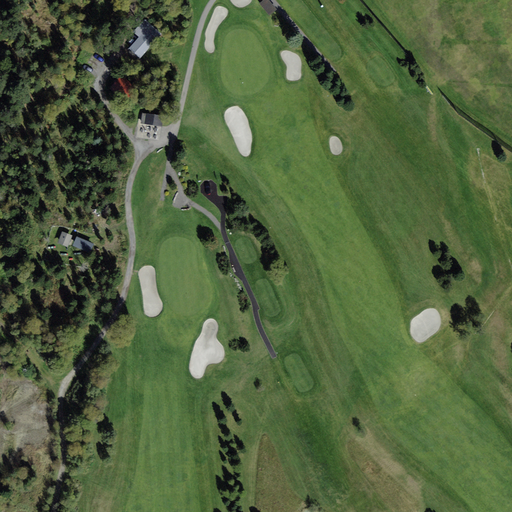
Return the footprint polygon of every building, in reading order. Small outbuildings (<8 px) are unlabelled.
[(277,10),(268,0),(263,0),(259,4),(270,16),(277,10)] [(140,59),(162,34),(145,19),(133,32),(139,37),(129,48),(140,59)] [(134,87),(122,76),(109,89),(121,100),(134,87)] [(163,116),(142,114),(141,123),(162,126),(163,116)] [(73,236),(62,232),(57,244),(68,248),(73,236)] [(73,246),(90,253),(94,244),(77,237),(73,246)]
